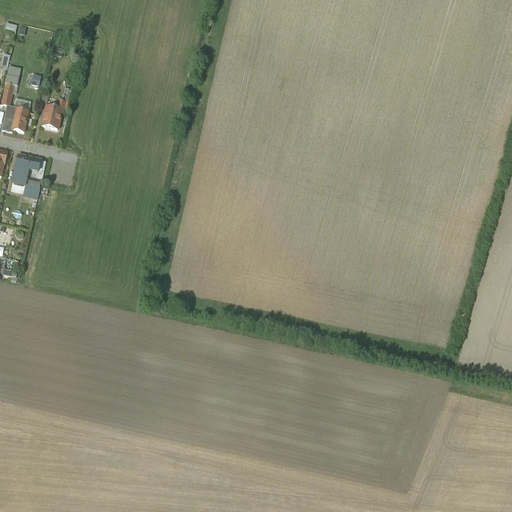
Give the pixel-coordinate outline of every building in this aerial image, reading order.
[(9,58),(0,56),(0,67),(7,69),(9,58)] [(9,69),(7,77),(19,80),(21,71),(9,69)] [(5,86),(6,86),(14,88),(17,88),(19,80),(7,77),(5,86)] [(62,112),(70,114),(77,84),(67,82),(62,101),(59,100),(56,111),(62,112)] [(6,86),(1,107),(7,108),(9,109),(14,88),(6,86)] [(7,108),(1,133),(12,135),(13,132),(24,135),(29,113),(9,109),(7,108)] [(47,108),(42,129),(57,132),(62,112),(56,111),(47,108)] [(41,162),(19,157),(12,184),(25,187),(27,179),(29,173),(37,174),(38,175),(40,163),(41,162)] [(46,164),(40,163),(38,175),(37,174),(36,181),(42,182),(46,164)] [(36,181),(37,174),(29,173),(27,179),(36,181)] [(25,187),(23,198),(38,201),(42,182),(36,181),(27,179),(25,187)]
